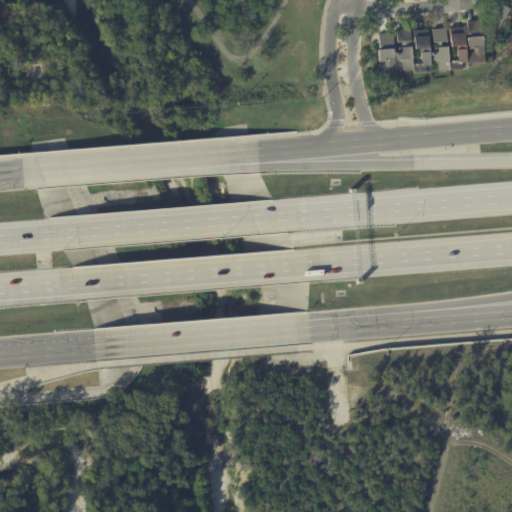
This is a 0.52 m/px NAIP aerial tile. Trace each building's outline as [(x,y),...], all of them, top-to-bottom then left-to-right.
[(511,0),(511,24),(506,21),(503,25),(505,26),(501,34),(488,28),(498,7),(500,8),(504,0),(511,0)] [(484,46),(485,66),(467,67),(467,66),(462,66),(462,72),(450,73),(449,63),(456,62),(456,50),(450,51),(449,37),(468,36),(467,22),(482,21),(484,46)] [(448,72),(439,72),(438,62),(433,63),(433,50),(436,49),(436,46),(433,46),(433,30),(447,29),(448,72)] [(403,68),(403,63),(396,63),(395,50),(399,50),(399,45),(397,45),(396,31),(410,30),(412,72),(403,73),(403,68)] [(415,32),(427,31),(430,73),(413,74),(412,67),(420,66),(419,53),(414,53),(413,32),(415,32)] [(378,35),(391,35),(391,41),(392,41),(394,78),(377,79),(376,54),(378,54),(378,35)]
